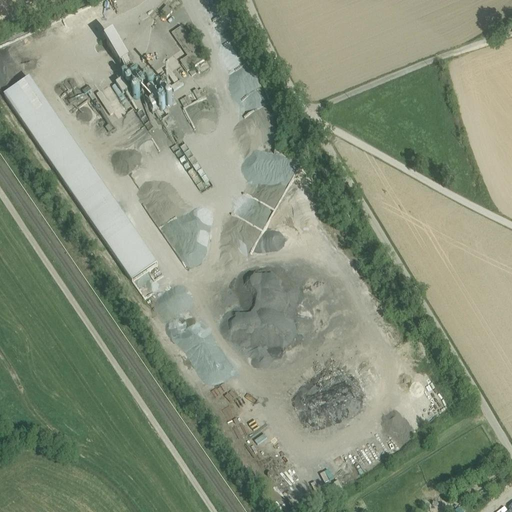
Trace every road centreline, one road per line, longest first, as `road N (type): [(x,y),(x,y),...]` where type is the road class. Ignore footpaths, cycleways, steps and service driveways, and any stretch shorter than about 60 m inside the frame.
road 1 (unclassified): [(511,453),(289,84),(247,0)]
road 2 (track): [(213,511),(0,194)]
road 3 (track): [(511,226),(314,123)]
